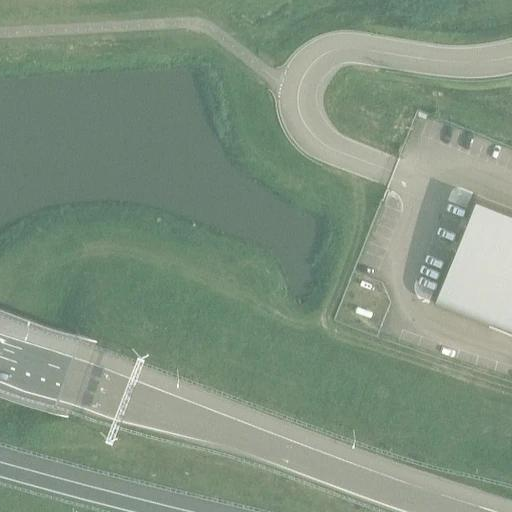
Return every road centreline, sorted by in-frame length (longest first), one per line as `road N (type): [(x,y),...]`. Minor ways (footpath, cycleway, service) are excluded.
road 1 (motorway): [(378,486),(0,344)]
road 2 (motorway): [(157,511),(0,467)]
